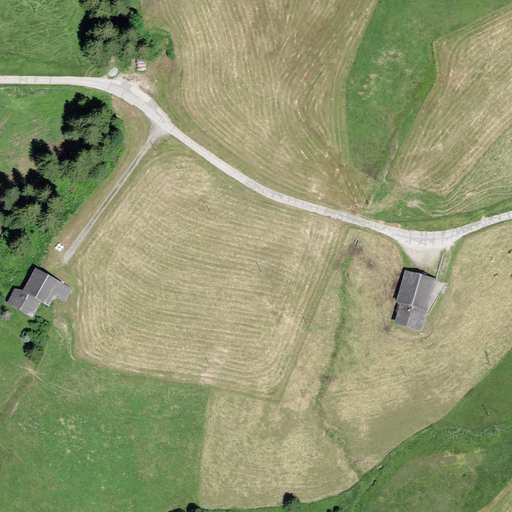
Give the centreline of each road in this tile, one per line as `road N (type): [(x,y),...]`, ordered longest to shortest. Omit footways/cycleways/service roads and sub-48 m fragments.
road 1 (unclassified): [(511,216),(439,236),(372,226),(263,191),(112,89),(0,80)]
road 2 (track): [(63,261),(164,123)]
